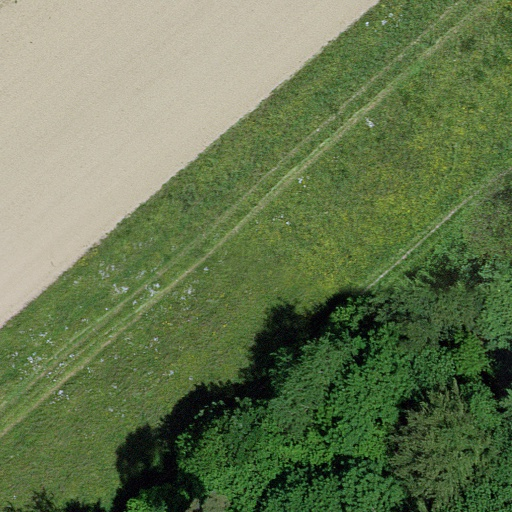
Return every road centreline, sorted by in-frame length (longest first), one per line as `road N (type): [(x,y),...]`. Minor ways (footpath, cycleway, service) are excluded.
road 1 (track): [(511,199),(160,511)]
road 2 (motorway): [(0,226),(399,0)]
